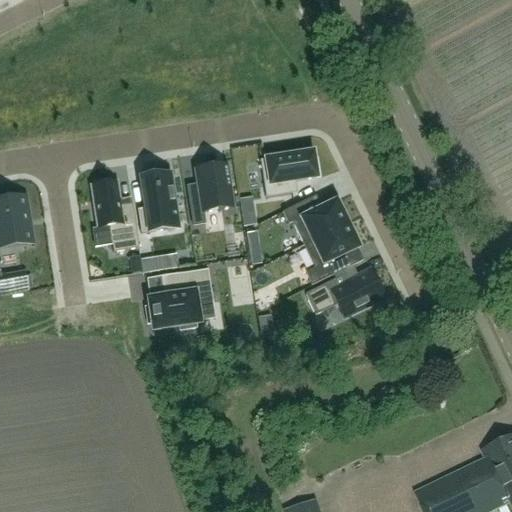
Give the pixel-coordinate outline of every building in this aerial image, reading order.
[(268,175),(261,178),(278,212),(302,200),(297,189),(321,178),(318,173),(321,171),(315,159),(312,160),(309,155),(282,168),(281,164),(266,171),(268,175)] [(236,210),(230,167),(199,171),(202,191),(189,192),(195,228),(205,227),(203,215),(236,210)] [(145,211),(137,212),(141,235),(177,229),(169,176),(140,180),(145,211)] [(96,187),(91,188),(98,230),(98,231),(109,229),(112,247),(113,254),(139,250),(132,206),(120,208),(116,184),(112,185),(111,181),(95,183),(96,187)] [(24,198),(0,201),(0,250),(32,246),(24,198)] [(292,224),(303,248),(348,226),(336,202),(317,212),(311,200),(282,214),(288,226),(292,224)] [(359,250),(348,226),(303,248),(314,270),(305,274),(312,288),(346,271),(340,259),(359,250)] [(149,308),(145,309),(147,326),(151,325),(152,333),(200,325),(199,323),(197,307),(213,304),(208,272),(160,279),(162,293),(164,292),(165,298),(149,301),(147,301),(149,308)] [(0,273),(0,295),(28,292),(25,274),(1,277),(0,273)] [(370,273),(358,279),(339,288),(335,281),(305,296),(316,317),(338,306),(344,318),(383,299),(370,273)] [(260,336),(273,334),(270,317),(258,319),(260,336)] [(511,437),(482,451),(486,459),(414,493),(422,511),(491,511),(511,503),(511,437)] [(284,511),(283,511),(320,511),(317,501),(284,511)]
